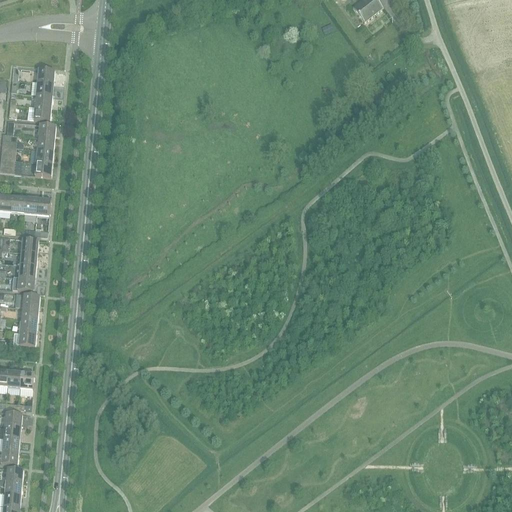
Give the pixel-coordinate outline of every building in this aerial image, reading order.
[(375,0),(365,0),(353,10),(364,25),(383,10),(375,0)] [(37,85),(53,86),(55,73),(38,72),(39,72),(37,85)] [(52,99),(53,86),(37,85),(36,97),(52,99)] [(36,97),(35,110),(51,112),(52,99),(36,97)] [(50,124),(51,112),(35,110),(34,122),(34,123),(50,125),(50,124)] [(40,128),(39,140),(55,142),(56,129),(40,127),(39,128),(40,128)] [(39,140),(37,153),(54,154),(55,142),(39,140)] [(52,167),(54,154),(37,153),(36,165),(52,167)] [(51,179),(52,167),(36,165),(35,178),(51,180),(52,179),(51,179)] [(0,175),(14,176),(14,170),(0,168),(0,169),(0,175)] [(0,202),(0,214),(11,215),(13,199),(0,198),(0,202)] [(11,215),(24,217),(26,200),(13,199),(11,215)] [(24,217),(37,218),(38,202),(26,200),(24,217)] [(50,203),(38,202),(37,218),(49,219),(50,219),(51,202),(50,202),(50,203)] [(23,243),(21,255),(37,256),(39,244),(22,242),(22,243),(23,243)] [(21,255),(20,268),(36,269),(37,256),(21,255)] [(20,268),(19,280),(35,281),(36,269),(20,268)] [(35,281),(19,280),(18,293),(17,293),(34,295),(34,294),(35,281)] [(24,298),(22,310),(39,312),(40,299),(23,297),(23,298),(24,298)] [(22,310),(21,323),(37,325),(39,312),(22,310)] [(21,323),(20,336),(36,337),(37,325),(21,323)] [(142,333),(134,339),(136,342),(144,336),(142,333)] [(36,350),(35,350),(36,337),(20,336),(19,348),(18,349),(35,350),(36,350)] [(0,389),(8,390),(9,374),(0,373),(0,389)] [(8,390),(20,391),(22,375),(9,374),(8,390)] [(34,376),(22,375),(20,391),(33,392),(33,393),(35,376),(34,376)] [(6,416),(5,429),(21,430),(22,418),(23,417),(6,416)] [(5,429),(4,441),(20,443),(21,430),(5,429)] [(4,441),(2,454),(18,455),(20,443),(4,441)] [(18,455),(2,454),(1,466),(1,467),(18,468),(17,468),(18,455)] [(6,484),(22,486),(24,473),(7,471),(7,472),(6,484)] [(0,483),(0,488),(5,489),(5,497),(21,498),(22,486),(6,484),(0,483)] [(5,497),(3,509),(20,511),(21,498),(5,497)]
